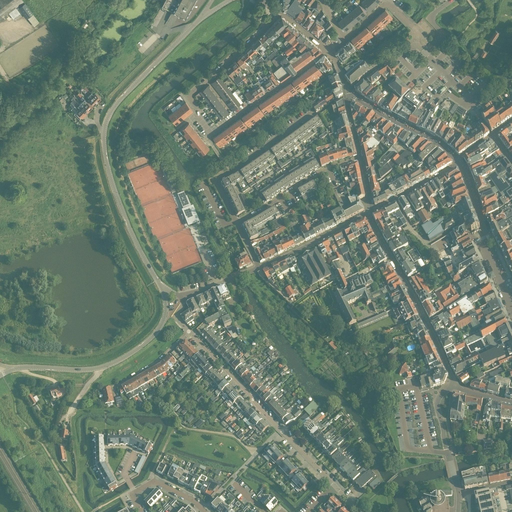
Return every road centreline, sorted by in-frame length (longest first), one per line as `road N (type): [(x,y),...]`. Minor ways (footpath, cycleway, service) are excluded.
road 1 (tertiary): [(164,291),(112,179),(105,130),(124,96),(199,19)]
road 2 (residential): [(334,486),(188,331)]
road 3 (tertiary): [(13,370),(100,368),(120,360),(161,325),(164,291)]
road 4 (residential): [(237,223),(220,176),(342,97)]
road 5 (residential): [(210,134),(189,95),(261,29),(268,5)]
road 6 (residential): [(210,134),(326,50)]
road 7 (residential): [(457,161),(347,94)]
road 8 (residential): [(500,279),(457,161)]
road 9 (residential): [(425,324),(367,214)]
road 10 (residential): [(258,267),(367,214)]
